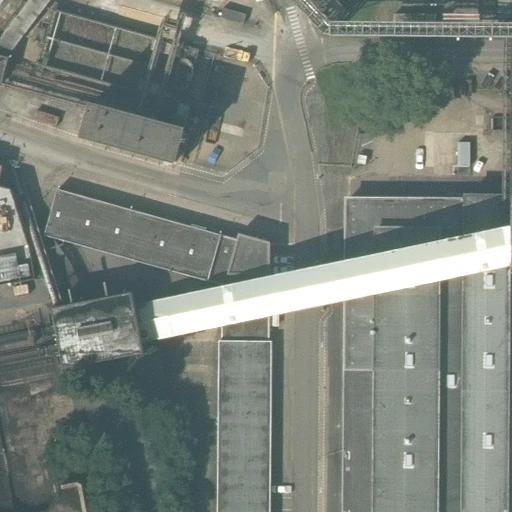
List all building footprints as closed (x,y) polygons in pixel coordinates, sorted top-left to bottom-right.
[(14,0),(0,25),(0,50),(28,0),(14,0)] [(511,22),(511,0),(486,0),(487,22),(511,22)] [(146,36),(166,40),(171,13),(151,9),(146,36)] [(57,14),(42,66),(201,112),(216,59),(57,14)] [(129,160),(138,122),(43,98),(33,136),(129,160)] [(143,123),(134,150),(163,159),(171,132),(143,123)] [(267,511),(273,250),(56,193),(44,237),(222,289),(219,511),(267,511)] [(511,511),(511,200),(467,199),(465,202),(349,202),(345,511),(511,511)] [(0,251),(0,280),(18,273),(14,264),(9,266),(3,250),(0,251)] [(132,296),(53,312),(58,336),(61,352),(64,370),(143,355),(132,296)] [(14,511),(0,437),(0,511),(14,511)]
